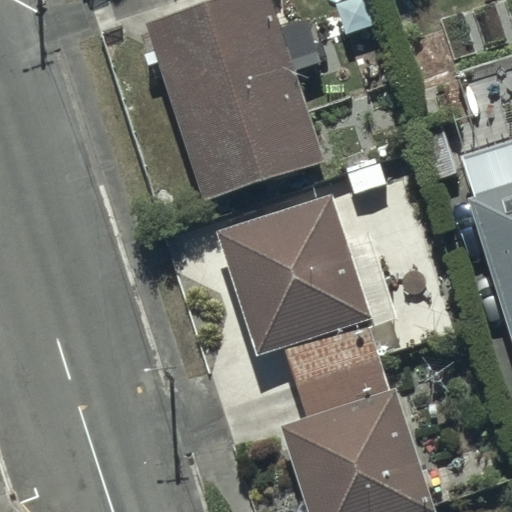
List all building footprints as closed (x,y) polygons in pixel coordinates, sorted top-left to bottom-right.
[(280,0),(209,0),(154,19),(214,198),(331,159),(303,74),(332,65),(315,16),(289,25),(280,0)] [(511,141),(468,155),(511,289),(511,141)] [(337,221),(227,258),(268,379),(294,370),(378,342),(337,221)] [(378,342),(294,370),(319,446),(402,418),(378,342)] [(319,446),(292,455),(311,511),(434,511),(402,418),(319,446)]
